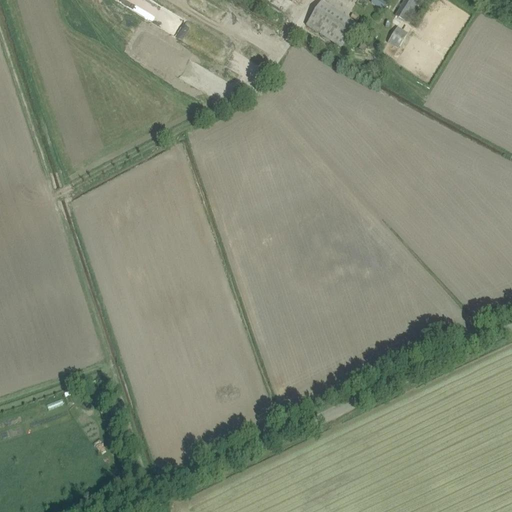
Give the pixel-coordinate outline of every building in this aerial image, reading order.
[(381,0),(376,8),(382,11),(387,4),(381,0)] [(404,0),(395,17),(406,24),(421,0),(404,0)] [(305,26),(340,48),(356,24),(321,1),(305,26)] [(237,21),(240,17),(231,11),(228,15),(237,21)] [(263,30),(255,32),(252,23),(245,25),(248,34),(251,33),(255,46),(267,43),(263,30)] [(395,30),(389,41),(398,47),(404,36),(395,30)]
